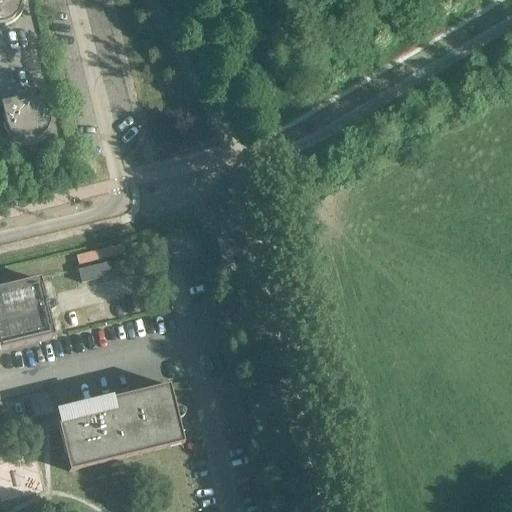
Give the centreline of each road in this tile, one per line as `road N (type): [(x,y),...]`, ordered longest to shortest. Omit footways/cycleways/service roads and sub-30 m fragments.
road 1 (unclassified): [(0,396),(193,351),(230,511)]
road 2 (residential): [(0,216),(124,186),(77,0)]
